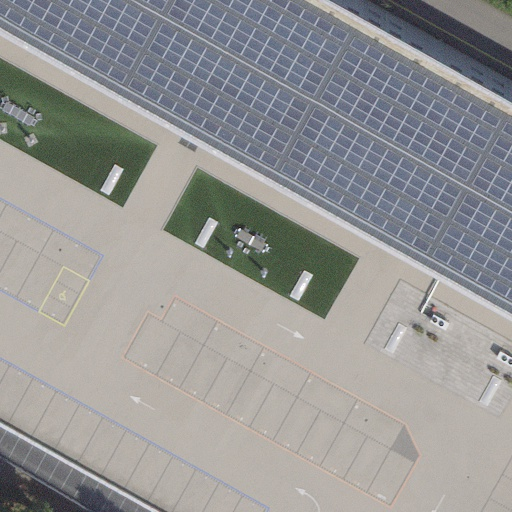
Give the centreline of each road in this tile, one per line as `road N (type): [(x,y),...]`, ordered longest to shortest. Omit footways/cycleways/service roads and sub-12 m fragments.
road 1 (unknown): [(389,511),(412,425),(384,369),(125,226)]
road 2 (unknown): [(26,296),(388,511)]
road 3 (unknown): [(0,422),(167,511)]
road 4 (unknown): [(357,0),(511,83)]
